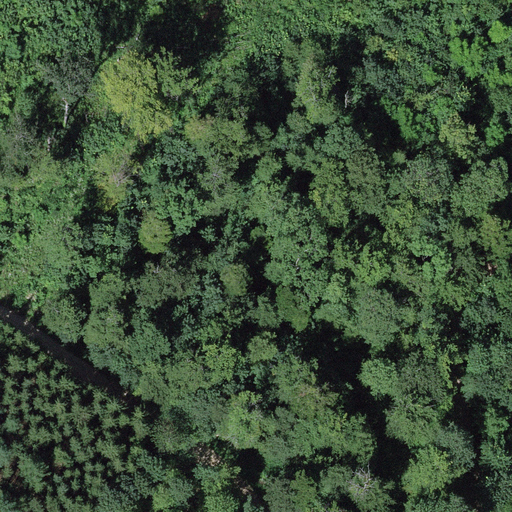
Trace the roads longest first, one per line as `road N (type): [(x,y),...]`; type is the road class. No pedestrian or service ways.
road 1 (track): [(0,316),(186,450),(245,511)]
road 2 (track): [(468,511),(451,351),(465,299),(511,239)]
